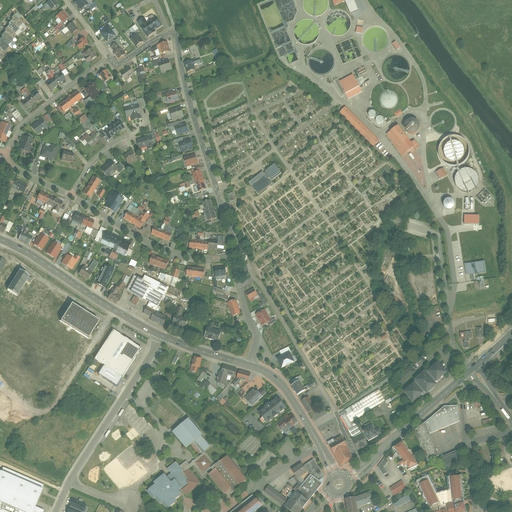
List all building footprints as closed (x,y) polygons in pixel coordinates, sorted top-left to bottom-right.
[(49,6),(51,10),(57,5),(53,0),(49,0),(43,6),(45,9),(49,6)] [(77,0),(75,3),(81,10),(86,6),(83,3),(86,0),(77,0)] [(94,1),(88,7),(91,10),(97,5),(94,1)] [(63,11),(55,17),(57,20),(58,18),(62,23),(69,18),(63,11)] [(144,18),(138,22),(142,29),(141,29),(146,36),(147,37),(156,32),(155,30),(162,25),(156,17),(155,17),(154,16),(153,16),(152,15),(151,16),(150,16),(149,17),(148,18),(148,19),(148,21),(149,22),(147,23),(144,18)] [(22,24),(14,16),(11,19),(12,20),(8,24),(9,25),(4,30),(6,31),(1,36),(2,38),(0,39),(0,57),(1,59),(6,54),(5,52),(9,48),(8,46),(12,42),(11,40),(15,36),(14,35),(19,30),(17,29),(22,24)] [(64,29),(62,31),(64,34),(69,31),(71,34),(78,30),(73,23),(64,29)] [(141,32),(135,25),(132,27),(137,33),(138,34),(141,32)] [(108,26),(99,33),(107,43),(116,36),(108,26)] [(280,41),(274,43),(279,57),(285,55),(288,64),(298,61),(288,30),(284,31),(285,35),(282,36),(283,39),(279,40),(280,41)] [(131,38),(137,46),(143,41),(138,34),(137,33),(131,38)] [(73,38),(67,43),(71,47),(76,43),(73,38)] [(75,45),(79,50),(88,43),(84,38),(75,45)] [(394,41),(390,44),(396,51),(399,47),(394,41)] [(114,53),(119,59),(125,55),(120,48),(119,48),(116,43),(111,47),(110,47),(114,52),(114,53)] [(161,53),(170,51),(168,43),(159,45),(161,53)] [(97,56),(92,49),(82,56),(80,57),(83,62),(85,61),(87,64),(97,56)] [(216,49),(211,51),(215,60),(220,58),(216,49)] [(82,56),(80,53),(72,58),(75,61),(80,57),(82,56)] [(184,63),(187,72),(196,69),(194,65),(202,62),(200,58),(184,63)] [(159,63),(162,72),(171,69),(168,60),(159,63)] [(39,75),(46,70),(43,66),(36,71),(39,75)] [(129,67),(120,74),(125,82),(135,75),(129,67)] [(45,83),(50,91),(66,80),(60,72),(56,76),(52,70),(48,73),(50,75),(47,77),(50,80),(45,83)] [(112,77),(106,70),(99,75),(104,82),(105,82),(112,77)] [(361,92),(352,75),(340,82),(349,98),(361,92)] [(91,80),(82,87),(87,94),(88,94),(90,97),(92,100),(93,99),(99,95),(94,89),(97,87),(91,80)] [(104,82),(99,86),(103,91),(107,88),(106,87),(108,86),(105,82),(104,82)] [(21,103),(26,110),(41,98),(36,91),(21,103)] [(82,98),(77,91),(58,105),(63,112),(82,98)] [(178,99),(176,92),(166,94),(168,102),(178,99)] [(396,97),(394,95),(392,93),(389,93),(387,93),(384,95),(382,97),(381,99),(381,102),(382,105),(383,107),(385,109),(388,110),(391,109),(394,108),(396,107),(397,104),(398,102),(397,99),(396,97)] [(13,99),(17,103),(22,99),(18,94),(13,99)] [(90,97),(87,99),(91,105),(92,106),(96,103),(93,99),(92,100),(90,97)] [(139,105),(125,108),(127,118),(131,117),(132,122),(142,119),(139,105)] [(340,113),(373,147),(379,141),(346,107),(340,113)] [(181,108),(170,111),(173,120),(183,117),(181,108)] [(15,119),(20,114),(16,109),(11,114),(15,119)] [(398,118),(403,114),(400,109),(394,114),(398,118)] [(383,113),(366,112),(366,117),(374,118),(373,123),(382,124),(383,113)] [(83,114),(77,119),(81,124),(87,119),(83,114)] [(40,119),(31,127),(38,135),(48,127),(40,119)] [(80,125),(84,129),(86,128),(86,129),(91,125),(87,120),(80,125)] [(405,127),(405,130),(406,132),(408,133),(411,135),(413,135),(415,134),(418,133),(419,131),(420,128),(420,126),(419,124),(418,122),(416,120),(413,120),(411,120),(408,121),(407,122),(405,125),(405,127)] [(0,123),(0,141),(5,143),(8,138),(6,137),(11,126),(1,121),(0,123)] [(121,121),(104,132),(109,140),(126,128),(121,121)] [(188,131),(186,124),(175,127),(178,134),(188,131)] [(387,135),(403,156),(414,148),(399,126),(387,135)] [(101,141),(94,133),(86,140),(93,147),(101,141)] [(34,140),(23,136),(18,149),(29,153),(34,140)] [(138,141),(141,149),(149,147),(149,150),(155,148),(153,137),(138,141)] [(441,160),(444,164),(449,167),(454,168),(459,167),(464,164),(467,161),(469,157),(470,152),(469,147),(466,143),(463,139),(458,137),(453,137),(448,138),(444,141),(441,145),(439,150),(439,155),(441,160)] [(63,141),(71,150),(77,144),(72,138),(70,141),(67,138),(63,141)] [(191,139),(180,143),(182,152),(193,148),(191,139)] [(52,149),(45,147),(42,155),(54,158),(57,147),(53,146),(52,149)] [(63,150),(61,161),(74,163),(76,153),(63,150)] [(134,151),(125,156),(130,165),(139,160),(134,151)] [(196,155),(185,158),(187,165),(198,162),(196,155)] [(111,160),(101,169),(108,177),(118,168),(111,160)] [(249,183),(258,196),(272,185),(269,181),(271,179),(272,180),(281,173),(274,164),(265,171),(266,172),(263,174),(263,173),(249,183)] [(437,173),(440,179),(447,176),(444,169),(437,173)] [(455,180),(455,184),(456,187),(459,190),(462,192),(466,193),(470,193),(473,192),(476,189),(478,186),(479,182),(478,178),(476,174),(473,172),(470,170),(466,170),(462,171),(459,173),(456,176),(455,180)] [(202,175),(201,171),(194,174),(199,190),(206,188),(205,182),(202,175)] [(93,175),(82,193),(89,197),(100,179),(93,175)] [(5,176),(2,184),(24,194),(27,186),(5,176)] [(483,189),(480,193),(486,198),(489,195),(483,189)] [(124,199),(112,192),(104,206),(115,213),(124,199)] [(233,192),(227,195),(229,202),(236,200),(233,192)] [(40,193),(37,200),(46,204),(49,197),(40,193)] [(199,196),(202,195),(201,193),(194,195),(196,201),(200,199),(199,196)] [(49,197),(46,204),(53,207),(52,210),(57,213),(58,213),(60,209),(62,203),(49,197)] [(467,211),(473,211),(473,198),(464,198),(464,208),(467,208),(467,211)] [(212,204),(211,200),(203,203),(209,220),(216,217),(215,213),(212,204)] [(445,209),(446,210),(448,211),(450,211),(452,211),(453,210),(455,209),(455,207),(455,205),(455,203),(454,201),(452,200),(451,200),(449,200),(447,200),(445,202),(444,203),(444,205),(444,207),(445,209)] [(137,208),(141,211),(145,206),(142,203),(137,208)] [(129,211),(125,218),(129,221),(137,225),(140,227),(144,221),(129,211)] [(94,222),(76,213),(72,221),(91,229),(94,222)] [(26,216),(25,219),(21,217),(17,224),(25,227),(28,221),(29,222),(31,218),(26,216)] [(479,225),(480,216),(465,216),(465,225),(479,225)] [(149,217),(146,223),(151,226),(154,220),(149,217)] [(172,234),(155,227),(152,234),(157,236),(164,239),(169,241),(172,234)] [(24,229),(19,239),(29,244),(32,237),(25,234),(27,231),(24,229)] [(131,244),(105,231),(102,238),(115,245),(111,253),(117,256),(121,248),(128,251),(131,244)] [(34,244),(42,249),(48,239),(41,234),(34,244)] [(210,240),(210,243),(209,247),(217,248),(218,241),(210,240)] [(191,241),(190,248),(195,248),(203,249),(209,250),(209,247),(210,243),(191,241)] [(46,252),(54,257),(60,247),(53,242),(46,252)] [(88,260),(91,254),(86,251),(82,258),(88,260)] [(74,259),(68,255),(63,264),(72,270),(80,257),(77,255),(74,259)] [(169,263),(153,256),(149,265),(165,271),(169,263)] [(84,266),(79,274),(88,279),(98,263),(94,261),(89,269),(84,266)] [(485,263),(465,265),(467,276),(487,273),(485,263)] [(105,287),(114,269),(106,265),(97,284),(105,287)] [(205,269),(187,267),(186,277),(204,279),(205,269)] [(225,267),(215,268),(216,277),(226,276),(225,267)] [(174,269),(171,277),(177,278),(180,271),(174,269)] [(21,271),(20,271),(7,290),(17,296),(17,297),(18,296),(17,296),(18,294),(19,295),(19,294),(18,294),(26,282),(27,281),(30,283),(32,280),(32,279),(29,277),(28,276),(20,271),(21,271)] [(123,274),(120,280),(125,284),(129,277),(123,274)] [(163,327),(168,318),(159,314),(162,309),(158,307),(164,296),(165,297),(169,289),(145,276),(144,279),(136,275),(127,291),(150,303),(144,313),(153,318),(151,321),(163,327)] [(115,287),(108,298),(116,303),(120,296),(116,294),(119,289),(115,287)] [(216,294),(215,297),(227,300),(229,292),(213,288),(212,292),(216,294)] [(254,289),(247,293),(252,302),(255,300),(254,298),(258,295),(254,289)] [(394,296),(388,301),(397,310),(402,306),(394,296)] [(236,301),(228,303),(233,316),(241,313),(236,301)] [(72,304),(71,304),(60,321),(61,321),(61,322),(88,339),(99,322),(99,321),(72,304)] [(183,309),(179,307),(174,322),(177,323),(175,328),(184,331),(188,319),(180,317),(183,309)] [(263,325),(271,321),(265,310),(257,315),(263,325)] [(210,323),(206,336),(219,341),(222,331),(213,329),(215,324),(210,323)] [(142,349),(113,331),(95,359),(104,365),(98,374),(117,386),(142,349)] [(466,347),(469,347),(469,341),(470,341),(470,338),(473,338),(472,332),(461,333),(462,338),(465,338),(466,347)] [(290,353),(278,358),(282,369),(295,363),(290,353)] [(195,358),(191,371),(197,372),(201,360),(195,358)] [(417,382),(405,392),(414,402),(426,392),(428,394),(438,385),(437,383),(448,373),(439,363),(427,373),(426,371),(415,380),(417,382)] [(221,373),(218,383),(225,385),(227,374),(235,376),(237,369),(224,366),(222,373),(221,373)] [(416,372),(411,367),(398,379),(403,384),(416,372)] [(250,375),(240,371),(238,379),(248,382),(250,375)] [(204,376),(198,383),(204,387),(209,381),(204,376)] [(300,382),(292,386),(298,395),(304,391),(306,390),(300,382)] [(252,406),(266,393),(262,389),(257,394),(254,390),(245,398),(252,406)] [(355,439),(363,434),(355,420),(385,401),(379,390),(340,414),(355,439)] [(304,391),(298,395),(302,402),(308,398),(304,391)] [(219,403),(222,406),(229,399),(226,396),(219,403)] [(308,398),(302,402),(308,413),(315,409),(309,398),(308,398)] [(277,399),(259,414),(268,424),(286,408),(277,399)] [(428,461),(440,456),(431,434),(461,421),(459,405),(445,406),(416,430),(428,461)] [(372,411),(375,416),(382,412),(379,407),(372,411)] [(291,415),(277,426),(280,430),(286,426),(289,429),(297,422),(291,415)] [(231,493),(246,481),(227,458),(216,467),(204,452),(210,448),(201,437),(202,436),(189,420),(172,434),(186,451),(193,445),(201,454),(192,462),(189,459),(179,467),(176,463),(167,470),(170,474),(170,475),(166,478),(164,476),(155,484),(156,485),(148,492),(153,499),(155,498),(159,504),(161,502),(167,509),(176,502),(174,500),(181,495),(177,491),(180,489),(186,496),(199,484),(187,469),(194,464),(202,474),(210,467),(214,472),(209,476),(224,495),(229,491),(231,493)] [(373,427),(364,432),(369,442),(382,435),(380,429),(376,431),(373,427)] [(352,440),(358,450),(368,445),(363,434),(355,439),(352,440)] [(341,438),(329,444),(341,467),(354,460),(341,438)] [(399,452),(404,459),(400,462),(402,465),(404,464),(405,465),(405,466),(407,464),(410,468),(418,464),(402,442),(395,447),(399,452)] [(446,468),(463,460),(458,449),(441,457),(446,468)] [(325,476),(314,459),(305,465),(311,474),(322,482),(324,477),(325,476)] [(302,463),(293,470),(298,478),(307,471),(302,463)] [(383,475),(387,472),(380,464),(377,466),(383,475)] [(43,489),(0,471),(0,511),(43,511),(45,510),(36,506),(43,489)] [(322,482),(311,474),(297,491),(290,500),(269,485),(265,491),(285,506),(293,511),(300,511),(323,483),(322,482)] [(461,475),(447,477),(448,489),(439,492),(430,474),(417,480),(432,511),(466,511),(468,511),(465,502),(464,499),(461,475)] [(400,478),(389,485),(393,491),(404,484),(400,478)] [(349,511),(357,511),(356,506),(372,499),(369,492),(355,498),(347,499),(349,511)] [(407,495),(392,503),(395,509),(410,500),(407,495)] [(227,511),(255,511),(263,505),(256,496),(245,505),(242,500),(227,511)] [(77,499),(73,498),(67,511),(83,511),(87,504),(77,499)]
